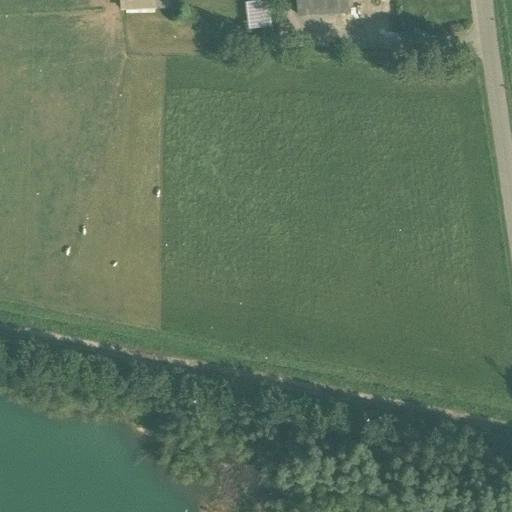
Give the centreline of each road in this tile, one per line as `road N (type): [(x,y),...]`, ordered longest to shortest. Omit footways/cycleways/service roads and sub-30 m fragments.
road 1 (track): [(511,432),(0,328)]
road 2 (unclassified): [(484,43),(511,207)]
